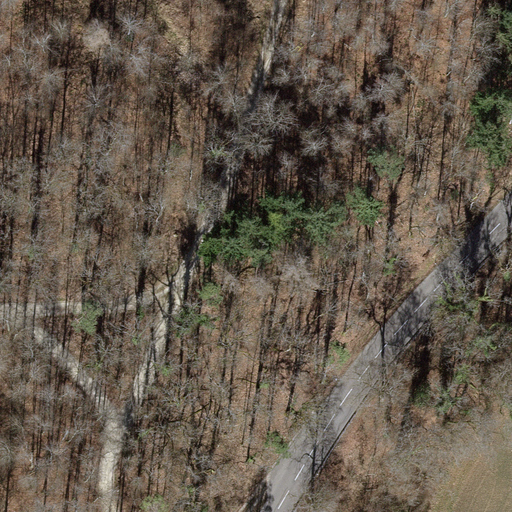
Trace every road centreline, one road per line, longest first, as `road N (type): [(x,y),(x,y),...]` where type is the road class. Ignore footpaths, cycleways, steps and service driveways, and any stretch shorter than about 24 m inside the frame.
road 1 (track): [(273,0),(254,79),(177,291),(0,309)]
road 2 (tertiary): [(511,217),(276,511)]
road 3 (track): [(177,291),(108,492),(114,511)]
road 4 (track): [(15,309),(129,428)]
road 5 (track): [(152,0),(192,52),(254,79)]
